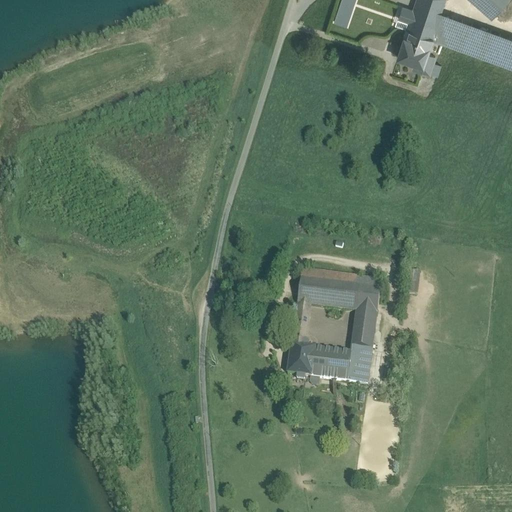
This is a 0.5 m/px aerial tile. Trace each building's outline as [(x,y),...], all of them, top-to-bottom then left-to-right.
[(342,0),(336,20),(350,24),(358,0),(342,0)] [(416,0),(413,10),(439,19),(441,12),(445,0),(416,0)] [(471,0),(492,17),(507,0),(471,0)] [(413,10),(403,7),(399,18),(409,21),(404,37),(430,46),(432,40),(433,39),(432,39),(439,19),(413,10)] [(511,37),(441,12),(439,19),(432,39),(433,39),(432,40),(511,67),(511,37)] [(430,46),(404,37),(398,57),(415,62),(424,65),(428,54),(430,46)] [(435,56),(428,54),(424,65),(424,66),(422,71),(429,74),(435,56)] [(424,65),(415,62),(413,67),(414,70),(421,72),(422,73),(422,71),(424,66),(424,65)] [(316,272),(302,270),(301,279),(315,281),(316,272)] [(382,281),(316,272),(315,281),(381,290),(382,281)] [(315,281),(301,279),(294,333),(307,334),(308,327),(309,320),(311,307),(357,313),(351,354),(347,382),(368,384),(381,290),(315,281)] [(307,334),(294,333),(292,346),(288,374),(298,376),(297,380),(305,381),(305,377),(311,377),(315,349),(309,348),(310,343),(308,342),(306,341),(307,334)] [(351,354),(315,349),(311,377),(347,382),(351,354)]
